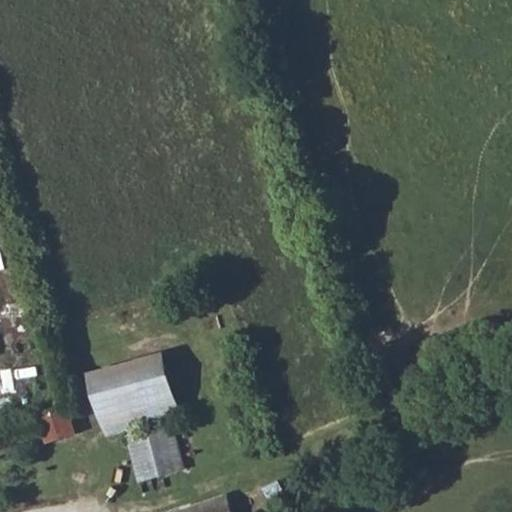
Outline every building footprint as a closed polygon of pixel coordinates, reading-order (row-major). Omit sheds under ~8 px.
[(112,397),(120,432),(174,417),(153,351),(90,370),(99,400),(112,397)] [(99,400),(109,435),(120,432),(112,397),(99,400)] [(36,416),(44,444),(75,435),(67,407),(36,416)] [(149,430),(162,472),(184,466),(171,424),(149,430)] [(124,437),(137,479),(162,472),(149,430),(124,437)] [(181,511),(236,511),(230,496),(181,511)]
